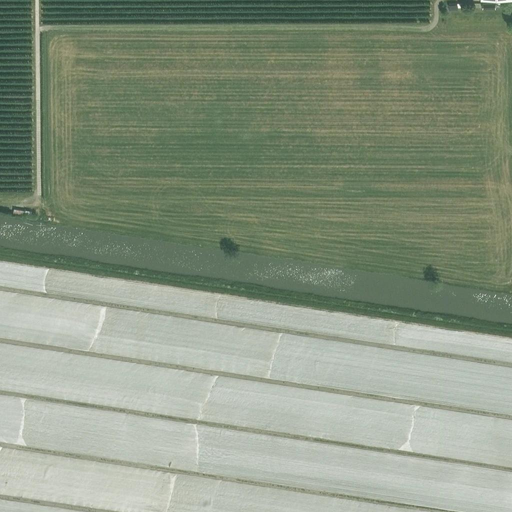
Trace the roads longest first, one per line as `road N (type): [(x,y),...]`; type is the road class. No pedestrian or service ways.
road 1 (track): [(511,333),(0,256)]
road 2 (track): [(37,194),(36,0)]
